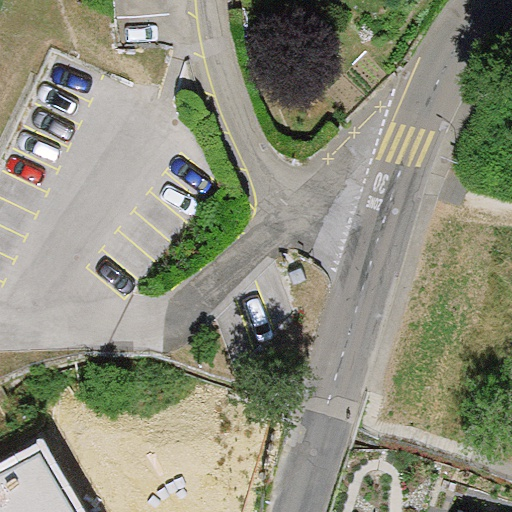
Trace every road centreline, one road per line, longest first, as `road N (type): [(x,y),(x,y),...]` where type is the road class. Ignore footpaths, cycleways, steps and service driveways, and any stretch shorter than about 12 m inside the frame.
road 1 (residential): [(381,227),(287,210),(212,46),(214,0)]
road 2 (unknown): [(287,210),(190,317),(37,360)]
road 3 (residential): [(381,227),(297,511)]
road 4 (residential): [(486,0),(402,146),(381,227)]
road 5 (unknown): [(318,439),(511,474)]
